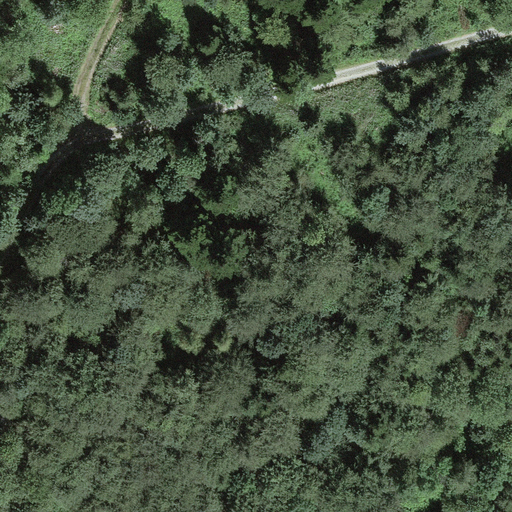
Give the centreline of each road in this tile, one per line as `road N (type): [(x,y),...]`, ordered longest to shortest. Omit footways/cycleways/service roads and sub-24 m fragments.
road 1 (track): [(55,153),(511,25)]
road 2 (track): [(127,0),(0,263)]
